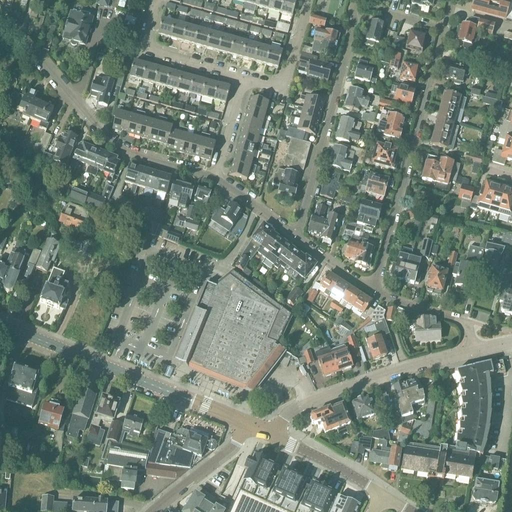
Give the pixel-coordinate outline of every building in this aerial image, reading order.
[(270,0),(257,0),(256,7),(268,10),(270,0)] [(283,0),(270,0),(268,10),(280,14),(283,0)] [(292,0),(283,0),(280,14),(292,17),(296,1),(292,0)] [(474,0),(473,9),(472,9),(472,11),(474,12),(474,11),(504,19),(506,20),(507,18),(506,18),(509,5),(496,2),(496,0),(474,0)] [(216,14),(227,17),(229,12),(217,8),(216,14)] [(201,19),(202,14),(191,11),(189,16),(201,19)] [(71,12),(65,33),(70,35),(69,41),(71,41),(71,43),(72,45),(73,46),(75,46),(76,45),(77,43),(85,45),(93,18),(71,12)] [(229,12),(227,17),(237,20),(238,14),(229,12)] [(311,16),(309,25),(324,29),(326,20),(311,16)] [(469,27),(476,29),(487,32),(486,34),(492,36),(495,24),(471,18),(469,27)] [(170,39),(174,23),(162,20),(158,36),(170,39)] [(236,23),(227,21),(225,26),(234,29),(236,23)] [(380,44),(385,26),(370,22),(364,45),(374,47),(375,43),(380,44)] [(182,43),(186,27),(174,23),(170,39),(182,43)] [(288,33),(289,26),(277,23),(275,30),(288,33)] [(474,36),(476,29),(469,27),(463,25),(462,27),(459,26),(455,39),(459,40),(458,42),(464,43),(463,47),(464,50),(474,52),(476,51),(480,38),(474,36)] [(194,46),(198,30),(186,27),(182,43),(194,46)] [(206,49),(210,33),(198,30),(194,46),(206,49)] [(315,41),(337,47),(339,36),(317,30),(315,39),(315,41)] [(422,52),(426,36),(410,32),(406,48),(422,52)] [(210,33),(206,49),(218,52),(222,36),(210,33)] [(393,50),(397,34),(391,33),(387,49),(393,50)] [(222,36),(218,52),(230,56),(234,40),(222,36)] [(406,56),(407,52),(401,50),(404,40),(397,38),(393,53),(406,56)] [(242,59),(246,43),(234,40),(230,56),(242,59)] [(334,58),(337,47),(315,41),(313,50),(304,47),(302,53),(311,56),(313,51),(319,53),(318,53),(334,58)] [(254,62),(258,46),(246,43),(242,59),(254,62)] [(266,65),(270,50),(258,46),(254,62),(266,65)] [(282,53),(270,50),(266,65),(278,69),(282,53)] [(418,67),(403,64),(401,61),(402,57),(404,57),(392,54),(389,68),(397,70),(397,71),(401,72),(399,79),(415,83),(418,67)] [(317,59),(302,55),(299,70),(309,73),(308,77),(328,82),(331,68),(316,63),(317,59)] [(377,58),(376,65),(387,68),(389,61),(377,58)] [(367,63),(359,61),(358,66),(355,78),(369,82),(369,83),(375,85),(377,79),(370,77),(372,70),(366,68),(367,63)] [(141,81),(146,65),(134,62),(129,78),(141,81)] [(507,67),(492,63),(489,72),(504,77),(507,67)] [(153,85),(158,69),(146,65),(141,81),(153,85)] [(443,77),(445,77),(445,78),(462,83),(464,75),(468,76),(469,71),(448,66),(446,72),(444,72),(443,77)] [(165,88),(170,72),(158,69),(153,85),(165,88)] [(121,88),(125,73),(119,71),(115,86),(114,86),(121,88)] [(177,91),(182,75),(170,72),(165,88),(177,91)] [(189,95),(194,79),(182,75),(177,91),(189,95)] [(113,86),(114,84),(109,82),(108,87),(102,86),(104,81),(95,78),(90,96),(97,98),(96,102),(99,103),(98,105),(107,107),(110,96),(118,98),(121,88),(114,86),(115,86),(113,86)] [(201,98),(206,82),(194,79),(189,95),(201,98)] [(213,101),(218,85),(206,82),(201,98),(213,101)] [(230,89),(218,85),(213,101),(226,105),(230,89)] [(413,97),(414,92),(393,86),(391,93),(397,94),(395,100),(411,104),(412,103),(413,102),(414,98),(413,97)] [(472,88),(470,95),(479,97),(481,90),(472,88)] [(347,98),(378,106),(380,98),(372,96),(371,101),(363,98),(364,93),(349,89),(347,98)] [(23,116),(33,120),(40,103),(33,100),(36,92),(30,90),(27,97),(25,96),(19,110),(24,112),(23,116)] [(445,94),(441,106),(463,111),(465,105),(462,104),(463,99),(459,98),(445,94)] [(305,102),(303,108),(321,113),(324,102),(301,96),(300,100),(305,102)] [(482,98),(480,104),(496,108),(497,102),(496,101),(497,98),(490,97),(489,100),(482,98)] [(378,106),(347,98),(344,108),(359,112),(359,108),(369,111),(370,106),(377,108),(378,106)] [(251,99),(248,110),(265,115),(267,108),(273,110),(274,105),(251,99)] [(380,100),(379,105),(392,109),(393,103),(380,100)] [(54,109),(40,103),(33,120),(40,123),(38,127),(46,130),(50,122),(48,121),(54,109)] [(186,106),(184,112),(194,114),(195,109),(186,106)] [(438,119),(453,123),(453,122),(460,124),(463,111),(441,106),(438,119)] [(123,133),(128,115),(122,113),(123,108),(119,107),(112,130),(123,133)] [(321,113),(303,108),(303,109),(298,107),(297,111),(302,113),(300,120),(318,124),(321,113)] [(196,115),(209,119),(210,114),(197,110),(196,115)] [(264,122),(265,115),(248,110),(245,120),(268,127),(269,123),(264,122)] [(511,111),(510,111),(506,122),(504,122),(502,128),(511,130),(511,111)] [(134,136),(141,113),(137,112),(135,117),(128,115),(123,133),(134,136)] [(145,139),(150,121),(144,120),(145,114),(141,113),(134,136),(145,139)] [(361,121),(373,124),(374,123),(376,115),(369,113),(369,116),(363,114),(361,121)] [(379,124),(402,130),(403,126),(404,126),(405,123),(404,121),(404,120),(396,118),(397,115),(388,113),(387,117),(381,116),(379,124)] [(156,142),(163,119),(159,118),(157,123),(150,121),(145,139),(156,142)] [(171,131),(172,132),(173,128),(166,126),(167,120),(163,119),(156,142),(167,145),(171,131)] [(341,119),(338,130),(358,135),(359,128),(360,128),(361,125),(355,123),(341,119)] [(453,123),(438,119),(434,133),(456,138),(458,128),(452,126),(453,123)] [(266,131),(268,127),(245,120),(242,131),(259,137),(261,130),(266,131)] [(318,124),(300,120),(298,126),(293,125),(292,129),(289,128),(286,137),(291,139),(298,141),(301,132),(315,136),(318,124)] [(401,133),(402,130),(379,124),(379,125),(374,123),(373,124),(373,126),(378,127),(376,132),(383,134),(381,138),(390,141),(391,139),(399,141),(399,139),(401,139),(402,136),(401,134),(401,133)] [(511,130),(502,128),(500,127),(498,133),(500,134),(499,139),(506,141),(504,147),(511,149),(511,137),(511,136),(511,130)] [(177,153),(183,129),(180,128),(178,133),(172,132),(171,131),(167,145),(166,149),(177,153)] [(188,156),(193,138),(186,136),(188,130),(183,129),(177,153),(188,156)] [(358,135),(338,130),(335,140),(349,143),(350,140),(356,142),(356,141),(360,142),(362,136),(358,135)] [(261,149),(261,150),(267,151),(268,147),(263,145),(257,144),(259,137),(242,131),(238,142),(261,149)] [(46,150),(51,136),(45,133),(39,147),(46,150)] [(65,133),(64,136),(62,141),(59,140),(55,150),(58,151),(55,157),(53,161),(65,166),(77,138),(76,138),(74,135),(71,134),(68,134),(65,133)] [(456,138),(434,133),(431,145),(446,149),(446,150),(452,152),(456,138)] [(199,159),(205,135),(202,134),(200,140),(193,138),(188,156),(199,159)] [(205,135),(199,159),(211,162),(216,144),(208,142),(210,137),(205,135)] [(298,141),(291,139),(284,165),(304,171),(311,144),(298,141)] [(260,153),(261,150),(261,149),(238,142),(235,153),(253,159),(255,152),(260,153)] [(78,162),(84,164),(90,147),(80,143),(69,172),(73,174),(76,166),(78,162)] [(396,161),(399,153),(390,150),(390,149),(385,148),(385,149),(374,146),(372,154),(375,155),(372,164),(394,170),(395,169),(397,163),(396,161)] [(97,150),(90,147),(84,164),(89,166),(86,173),(90,175),(99,152),(96,151),(97,150)] [(333,148),(331,157),(354,164),(355,162),(352,161),(354,156),(359,158),(357,165),(362,166),(366,151),(350,147),(349,152),(333,148)] [(511,149),(504,147),(502,153),(495,151),(492,162),(504,166),(505,160),(507,160),(507,161),(511,162),(511,149)] [(104,154),(99,152),(90,175),(95,177),(98,170),(103,172),(110,155),(104,153),(104,154)] [(251,166),(253,159),(235,153),(232,164),(255,171),(256,167),(251,166)] [(120,160),(110,155),(103,172),(109,174),(106,181),(111,183),(120,160)] [(483,159),(468,155),(466,161),(481,165),(483,159)] [(354,164),(331,157),(328,167),(349,173),(351,165),(361,168),(362,166),(357,165),(354,164)] [(442,173),(456,177),(459,165),(428,157),(424,171),(433,173),(433,171),(442,173)] [(254,175),(255,171),(232,164),(229,176),(247,181),(249,174),(254,175)] [(136,191),(138,186),(135,186),(141,166),(137,165),(136,167),(130,165),(125,183),(133,185),(132,189),(136,191)] [(145,189),(150,171),(144,170),(145,167),(141,166),(135,186),(138,186),(145,189)] [(298,175),(280,170),(278,170),(277,175),(275,174),(272,184),(280,187),(277,196),(292,200),(293,196),(294,196),(297,187),(294,187),(298,175)] [(156,192),(162,172),(158,171),(157,173),(150,171),(145,189),(153,191),(152,195),(157,196),(158,192),(156,192)] [(451,181),(456,182),(455,185),(460,186),(462,178),(456,177),(442,173),(433,171),(433,173),(424,171),(424,172),(422,173),(420,177),(422,180),(435,183),(434,189),(448,192),(451,181)] [(156,192),(158,192),(166,195),(171,178),(165,176),(165,173),(162,172),(156,192)] [(325,180),(338,184),(340,176),(327,172),(325,180)] [(363,184),(385,190),(386,187),(390,188),(392,182),(388,180),(370,175),(370,177),(365,175),(363,184)] [(338,184),(325,180),(322,188),(335,192),(340,193),(343,186),(338,184)] [(174,182),(169,201),(178,204),(177,208),(178,209),(183,191),(181,190),(183,183),(176,181),(176,183),(174,182)] [(477,208),(488,211),(496,184),(489,182),(488,184),(484,183),(482,190),(479,197),(480,197),(479,199),(473,197),(471,204),(470,209),(476,211),(477,208)] [(178,209),(186,211),(189,200),(190,201),(194,188),(192,187),(193,185),(183,183),(181,190),(183,191),(178,209)] [(59,184),(55,195),(66,199),(69,192),(65,190),(66,187),(59,184)] [(385,190),(363,184),(360,192),(362,192),(361,194),(364,195),(365,193),(371,194),(370,197),(383,200),(385,190)] [(496,184),(488,211),(499,215),(506,190),(502,189),(503,186),(496,184)] [(101,198),(108,201),(113,189),(106,186),(101,198)] [(474,189),(462,186),(458,200),(461,201),(470,203),(474,189)] [(511,188),(506,187),(506,190),(499,215),(510,218),(509,222),(511,223),(511,188)] [(207,205),(211,191),(199,188),(195,201),(207,205)] [(335,192),(322,188),(320,195),(333,199),(335,192)] [(108,201),(101,198),(89,193),(88,195),(73,189),(69,199),(103,213),(108,201)] [(470,203),(461,201),(459,208),(468,210),(470,203)] [(64,209),(64,210),(59,222),(64,224),(64,225),(69,228),(70,226),(81,230),(85,220),(88,221),(91,212),(69,204),(67,210),(64,209)] [(106,215),(111,217),(116,206),(110,204),(106,215)] [(364,218),(377,222),(378,218),(382,219),(385,210),(363,204),(357,225),(362,226),(364,218)] [(235,219),(240,211),(231,205),(219,223),(224,226),(227,221),(231,224),(232,223),(233,224),(236,220),(235,219)] [(309,233),(321,237),(326,221),(322,220),(326,208),(318,205),(314,217),(313,217),(308,231),(309,233)] [(116,206),(111,217),(117,220),(122,209),(116,206)] [(185,220),(193,222),(197,210),(189,208),(185,220)] [(122,209),(117,220),(122,222),(127,211),(122,209)] [(419,220),(421,212),(409,209),(407,217),(419,220)] [(127,211),(122,222),(128,225),(132,214),(127,211)] [(133,227),(138,216),(132,214),(128,225),(133,227)] [(326,221),(321,237),(321,239),(323,239),(322,243),(330,246),(339,216),(333,214),(332,216),(328,215),(326,221)] [(424,222),(436,226),(438,218),(426,214),(424,222)] [(138,216),(133,227),(139,230),(143,219),(138,216)] [(466,218),(458,216),(456,222),(464,225),(466,218)] [(377,222),(364,218),(362,226),(357,225),(356,230),(361,231),(372,234),(373,230),(375,230),(375,228),(377,228),(378,225),(377,224),(377,222)] [(144,232),(149,221),(143,219),(139,230),(144,232)] [(186,220),(184,229),(197,232),(199,224),(186,220)] [(149,221),(144,232),(150,234),(154,224),(149,221)] [(154,224),(150,234),(155,237),(155,236),(159,226),(154,224)] [(155,236),(165,240),(168,232),(169,230),(159,226),(155,236)] [(241,257),(235,268),(243,272),(245,269),(244,269),(249,261),(250,262),(256,253),(260,247),(261,247),(271,233),(263,226),(252,240),(241,257)] [(344,231),(353,234),(351,243),(349,243),(345,257),(355,261),(362,239),(364,234),(360,233),(361,231),(346,227),(344,231)] [(165,240),(177,245),(180,237),(168,232),(165,240)] [(265,259),(269,254),(280,239),(275,236),(271,233),(261,247),(260,247),(256,253),(265,259)] [(511,247),(511,234),(506,233),(503,245),(511,247)] [(362,239),(355,261),(355,263),(361,265),(360,266),(362,269),(365,270),(368,269),(376,244),(366,241),(368,235),(364,234),(362,239)] [(269,254),(265,259),(273,266),(274,265),(288,246),(285,243),(280,239),(269,254)] [(61,246),(47,240),(35,269),(47,273),(51,262),(54,263),(61,246)] [(432,243),(423,241),(419,258),(428,260),(432,243)] [(280,266),(284,270),(297,252),(288,246),(274,265),(273,266),(277,270),(280,266)] [(499,258),(500,256),(500,257),(504,250),(486,246),(484,253),(486,253),(483,268),(489,270),(488,272),(490,274),(493,275),(495,273),(497,266),(501,266),(502,259),(499,258)] [(481,270),(483,261),(482,260),(484,251),(470,247),(465,266),(455,263),(452,275),(457,277),(455,285),(456,287),(457,287),(456,291),(456,292),(465,294),(466,294),(467,290),(469,289),(475,265),(481,267),(480,270),(481,270)] [(410,258),(412,251),(401,248),(400,252),(396,265),(393,264),(390,276),(393,277),(393,279),(401,282),(407,261),(409,262),(410,258)] [(16,258),(19,251),(15,249),(12,256),(11,256),(9,262),(0,258),(0,284),(4,286),(16,258)] [(35,267),(41,253),(34,250),(28,264),(35,267)] [(25,254),(19,251),(16,258),(4,286),(4,287),(5,291),(10,293),(13,291),(19,275),(18,274),(24,259),(23,259),(25,254)] [(412,251),(410,258),(409,262),(407,261),(401,282),(413,285),(414,283),(418,285),(420,276),(416,275),(419,261),(417,260),(418,258),(411,256),(412,251)] [(283,271),(287,274),(286,275),(291,279),(305,259),(297,252),(284,270),(283,271)] [(453,271),(457,255),(450,253),(446,269),(453,271)] [(305,259),(291,279),(295,282),(299,276),(304,280),(315,265),(305,259)] [(441,292),(446,274),(439,272),(440,268),(434,266),(433,269),(430,277),(429,277),(428,283),(429,283),(427,291),(433,293),(432,295),(440,297),(441,292)] [(251,273),(245,269),(243,272),(241,274),(247,278),(251,273)] [(65,275),(64,274),(54,270),(40,302),(59,310),(59,309),(65,311),(68,303),(63,301),(64,298),(67,297),(68,293),(67,290),(69,284),(65,275)] [(207,285),(177,358),(256,390),(285,353),(277,349),(293,316),(233,270),(212,287),(207,285)] [(328,297),(331,293),(330,293),(338,281),(328,274),(320,286),(326,290),(323,295),(328,297)] [(503,313),(511,315),(511,311),(511,304),(507,304),(508,301),(507,301),(509,293),(510,287),(507,286),(508,280),(504,279),(499,303),(503,304),(501,311),(503,313)] [(330,293),(331,293),(341,300),(349,288),(338,281),(330,293)] [(349,288),(341,300),(352,307),(359,295),(349,288)] [(293,307),(302,295),(294,289),(285,301),(293,307)] [(311,304),(317,294),(312,290),(306,301),(311,304)] [(352,307),(362,314),(368,307),(370,302),(359,295),(352,307)] [(330,308),(335,311),(339,305),(333,302),(329,307),(330,308)] [(340,314),(344,309),(339,305),(335,311),(340,314)] [(378,306),(374,311),(369,317),(369,318),(375,323),(376,324),(374,324),(377,333),(378,333),(380,338),(389,334),(383,317),(385,312),(378,306)] [(362,314),(360,317),(365,320),(369,317),(374,311),(368,307),(362,314)] [(395,323),(397,309),(387,308),(385,321),(395,323)] [(412,330),(419,330),(419,340),(438,339),(437,320),(414,314),(405,311),(402,319),(412,322),(415,322),(412,323),(410,325),(410,328),(412,330)] [(367,319),(359,325),(362,328),(369,323),(372,321),(369,318),(367,319)] [(349,333),(352,330),(344,323),(340,327),(347,332),(349,333)] [(347,332),(346,334),(347,339),(353,336),(354,336),(354,335),(353,334),(352,330),(349,333),(347,332)] [(387,357),(380,338),(378,333),(377,333),(365,337),(373,362),(387,357)] [(351,350),(357,347),(353,336),(347,339),(351,350)] [(331,351),(332,356),(338,372),(352,368),(345,346),(331,351)] [(308,365),(314,363),(310,351),(304,354),(308,365)] [(324,377),(338,372),(332,356),(318,361),(324,377)] [(481,456),(485,437),(488,422),(488,407),(488,392),(486,378),(506,373),(503,362),(454,373),(454,374),(457,374),(457,376),(460,383),(460,384),(463,383),(464,387),(460,388),(462,395),(461,395),(461,396),(465,396),(465,400),(461,400),(462,408),(462,409),(465,409),(465,413),(461,413),(461,420),(461,421),(464,421),(463,426),(459,425),(459,433),(462,434),(461,438),(457,437),(456,445),(455,446),(456,446),(455,451),(475,456),(479,456),(478,467),(490,469),(491,462),(489,462),(490,457),(481,456)] [(38,377),(38,375),(37,375),(29,373),(29,372),(24,371),(16,369),(16,368),(15,368),(14,369),(9,388),(10,388),(6,400),(32,408),(39,387),(35,386),(38,377)] [(405,384),(403,385),(410,407),(417,405),(418,407),(426,404),(422,393),(418,394),(414,381),(411,382),(411,381),(405,383),(405,384)] [(402,419),(405,418),(407,421),(408,423),(414,421),(413,415),(410,407),(403,385),(393,388),(398,403),(396,404),(395,406),(396,409),(399,410),(402,419)] [(430,398),(437,396),(435,387),(428,389),(430,398)] [(89,420),(96,396),(80,392),(73,416),(74,416),(68,437),(77,439),(80,431),(85,432),(88,420),(89,420)] [(382,406),(390,405),(388,396),(386,397),(385,393),(380,395),(382,406)] [(357,421),(375,415),(369,398),(367,397),(352,403),(351,405),(357,421)] [(103,398),(98,414),(95,413),(89,434),(98,437),(101,429),(98,428),(100,420),(112,424),(113,420),(115,411),(118,410),(119,405),(118,403),(103,398)] [(429,439),(435,400),(428,401),(425,423),(415,421),(410,435),(429,439)] [(64,410),(59,408),(60,404),(52,401),(50,406),(45,404),(39,426),(57,431),(54,453),(60,453),(63,433),(65,425),(60,423),(64,410)] [(325,434),(350,425),(342,405),(311,417),(310,419),(312,424),(314,425),(316,424),(318,428),(322,427),(325,434)] [(154,414),(151,421),(157,423),(160,416),(154,414)] [(138,439),(143,420),(127,416),(124,427),(123,430),(125,430),(130,432),(129,437),(138,439)] [(113,424),(108,440),(110,441),(111,441),(114,442),(119,426),(113,424)] [(124,427),(119,426),(114,442),(121,444),(125,430),(123,430),(124,427)] [(411,429),(402,426),(397,443),(405,445),(409,435),(411,429)] [(16,445),(18,428),(7,427),(6,441),(12,445),(16,445)] [(163,445),(198,458),(201,458),(204,449),(211,452),(215,450),(216,446),(214,443),(207,440),(207,441),(206,441),(208,436),(191,429),(189,435),(189,434),(182,431),(177,433),(176,438),(166,434),(163,445)] [(387,429),(381,431),(383,441),(387,441),(390,442),(387,429)] [(147,465),(187,470),(188,469),(190,469),(191,465),(193,466),(198,458),(163,445),(166,434),(158,431),(149,456),(148,462),(147,463),(147,465)] [(373,433),(372,438),(379,440),(383,441),(381,431),(373,433)] [(370,451),(371,441),(359,439),(357,454),(363,455),(364,450),(370,451)] [(109,451),(107,466),(110,467),(108,480),(122,482),(121,490),(134,491),(135,486),(140,486),(141,478),(136,477),(136,472),(144,473),(144,476),(175,481),(189,471),(187,470),(147,465),(147,463),(148,462),(149,456),(150,451),(121,444),(111,441),(111,442),(110,445),(109,451)] [(429,473),(428,478),(444,480),(444,476),(471,480),(474,466),(474,464),(475,456),(455,451),(440,448),(439,453),(413,449),(414,444),(407,443),(405,445),(401,469),(429,473)] [(372,456),(371,463),(382,465),(381,469),(388,470),(391,455),(389,455),(389,453),(387,453),(388,449),(386,449),(386,447),(382,446),(381,453),(372,452),(372,456)] [(388,449),(387,453),(389,453),(389,455),(391,455),(388,470),(396,472),(397,468),(398,468),(399,456),(400,451),(388,449)] [(491,462),(490,469),(498,470),(499,459),(490,457),(489,462),(491,462)] [(249,461),(244,470),(248,472),(259,476),(266,462),(255,458),(253,462),(249,461)] [(266,462),(259,476),(274,483),(278,473),(275,472),(276,469),(266,464),(266,463),(266,462)] [(248,472),(230,511),(331,511),(332,509),(317,502),(302,496),(288,489),(274,483),(259,476),(248,472)] [(278,473),(274,483),(288,489),(294,475),(289,473),(288,474),(283,472),(281,475),(278,473)] [(294,475),(288,489),(302,496),(307,486),(303,485),(305,482),(299,479),(300,478),(294,475)] [(496,504),(499,484),(477,481),(474,500),(475,503),(494,505),(496,504)] [(307,486),(302,496),(317,502),(323,488),(318,486),(318,487),(311,485),(310,488),(307,486)] [(323,488),(317,502),(332,509),(337,499),(332,498),(333,494),(327,492),(328,490),(323,488)] [(220,511),(215,509),(215,510),(202,502),(202,501),(195,496),(191,503),(189,502),(187,503),(185,506),(185,509),(187,509),(184,511),(220,511)] [(52,511),(54,498),(42,497),(40,511),(52,511)] [(337,498),(331,511),(357,511),(360,506),(338,497),(337,498)] [(115,511),(117,504),(81,501),(73,500),(73,507),(67,506),(67,504),(53,503),(52,511),(115,511)]
